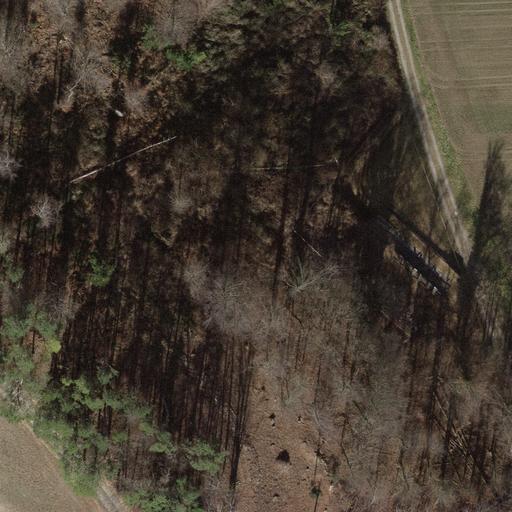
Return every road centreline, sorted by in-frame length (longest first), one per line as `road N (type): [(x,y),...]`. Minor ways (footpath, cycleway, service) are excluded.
road 1 (track): [(511,374),(395,0)]
road 2 (track): [(117,511),(0,385)]
